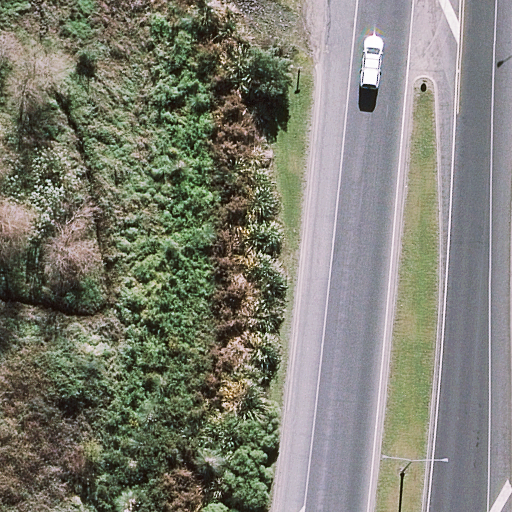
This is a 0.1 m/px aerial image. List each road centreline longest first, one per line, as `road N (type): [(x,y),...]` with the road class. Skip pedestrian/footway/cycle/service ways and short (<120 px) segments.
road 1 (primary): [(344,511),(396,60),(412,0)]
road 2 (primary): [(466,0),(480,93),(459,511)]
